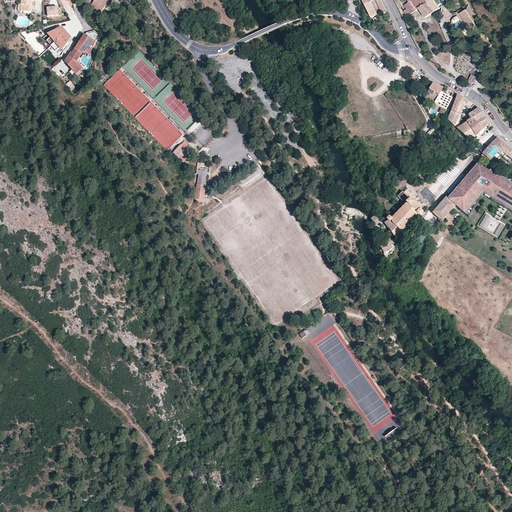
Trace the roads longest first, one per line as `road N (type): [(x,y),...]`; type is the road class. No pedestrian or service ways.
road 1 (track): [(298,145),(309,161),(314,208),(372,312),(480,440),(493,469)]
road 2 (tertiary): [(411,48),(392,48),(361,22),(333,12),(218,49),(197,47)]
road 3 (tertiary): [(511,138),(481,100),(438,76),(411,48)]
